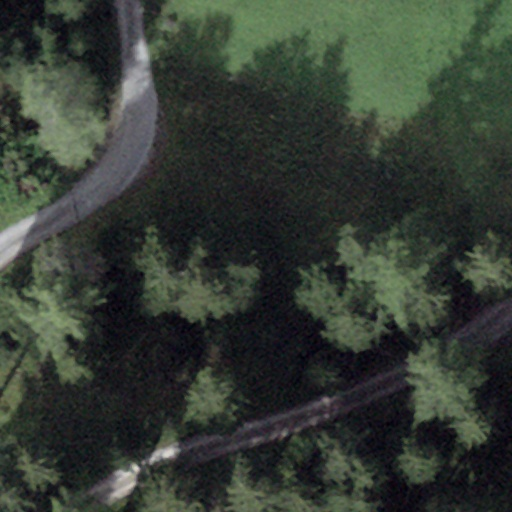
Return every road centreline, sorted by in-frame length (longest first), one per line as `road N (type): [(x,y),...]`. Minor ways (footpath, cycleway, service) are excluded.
road 1 (track): [(511,299),(467,338),(312,413),(147,465),(60,511)]
road 2 (track): [(0,248),(106,181),(134,130),(127,0)]
